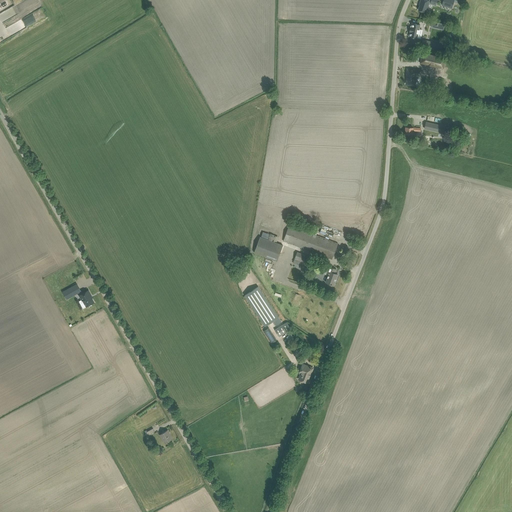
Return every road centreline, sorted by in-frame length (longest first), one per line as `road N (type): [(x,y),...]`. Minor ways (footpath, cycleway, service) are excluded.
road 1 (unclassified): [(269,511),(381,210),(399,22),(408,0)]
road 2 (unclassified): [(228,511),(0,111)]
